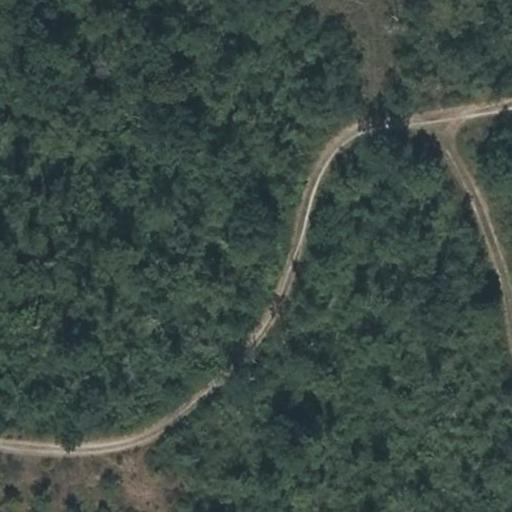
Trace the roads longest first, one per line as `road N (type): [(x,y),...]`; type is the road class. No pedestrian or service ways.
road 1 (track): [(0,443),(104,450),(152,439),(222,370),(292,276),(311,182),(346,134),(376,122),(511,105)]
road 2 (track): [(419,120),(457,159),(474,192),(511,310)]
